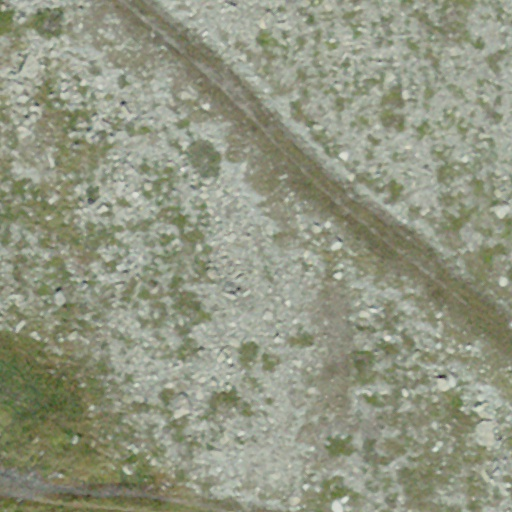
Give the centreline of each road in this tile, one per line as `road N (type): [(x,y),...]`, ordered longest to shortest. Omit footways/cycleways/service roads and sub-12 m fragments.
road 1 (track): [(511,327),(134,0)]
road 2 (track): [(0,483),(225,511)]
